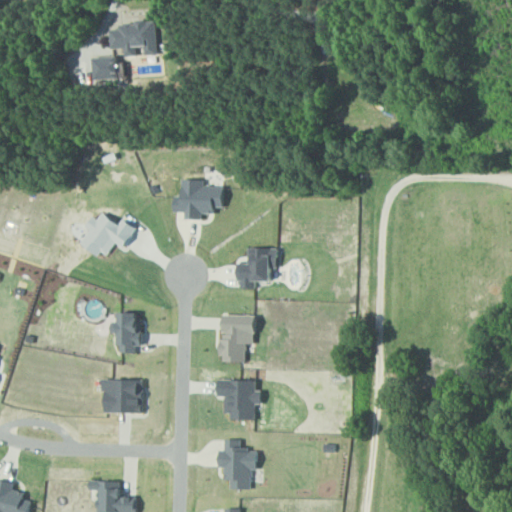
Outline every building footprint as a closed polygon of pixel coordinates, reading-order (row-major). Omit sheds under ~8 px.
[(163,54),(161,21),(114,25),(115,49),(128,48),(129,56),(142,55),(141,47),(149,47),(149,55),(163,54)] [(124,55),(98,56),(99,79),(124,78),(124,55)] [(215,180),(187,179),(186,196),(179,196),(178,211),(189,212),(189,218),(206,219),(206,213),(220,213),(220,207),(229,207),(230,186),(215,186),(215,180)] [(84,243),(106,259),(119,242),(128,249),(143,228),(129,217),(124,224),(108,211),(102,219),(98,216),(90,226),(94,229),(84,243)] [(244,287),(259,288),(259,280),(277,281),(278,248),(253,247),(252,263),(245,263),(244,287)] [(125,352),(141,352),(141,346),(146,345),(146,312),(124,313),(125,352)] [(250,362),(250,344),(261,344),(262,315),(227,314),(225,361),(250,362)] [(111,412),(146,413),(147,380),(107,379),(107,393),(111,393),(111,412)] [(262,381),(224,379),(224,396),(229,396),(229,418),(260,419),(260,404),(267,404),(267,390),(261,390),(262,381)] [(255,489),(255,470),(263,470),(263,451),(246,452),(246,439),(229,439),(229,450),(226,450),(226,480),(234,480),(235,489),(255,489)] [(34,511),(37,501),(28,499),(30,492),(18,490),(19,482),(1,479),(0,483),(0,511),(34,511)] [(102,511),(141,511),(142,497),(125,496),(125,482),(95,481),(95,490),(103,490),(102,511)]
